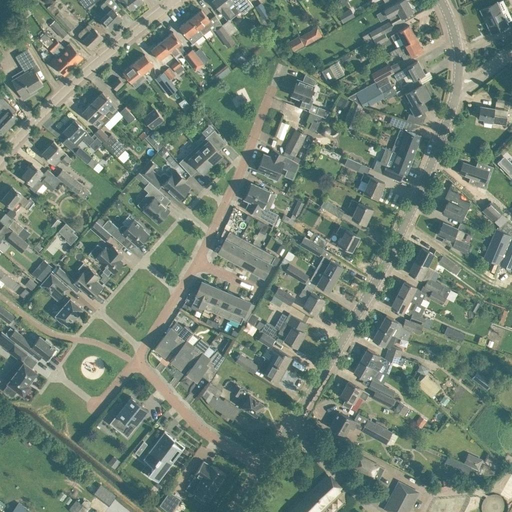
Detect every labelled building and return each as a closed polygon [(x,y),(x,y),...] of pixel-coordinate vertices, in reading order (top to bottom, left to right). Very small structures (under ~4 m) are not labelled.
[(57,0),(55,0),(47,8),(69,31),(74,26),(54,6),(58,1),(57,0)] [(79,0),(85,8),(93,3),(90,0),(79,0)] [(122,18),(117,12),(121,8),(117,4),(115,1),(113,0),(106,0),(101,6),(107,13),(101,19),(111,29),(112,27),(113,28),(118,24),(117,23),(122,18)] [(119,0),(120,1),(121,0),(122,0),(130,10),(143,0),(113,0),(115,1),(116,1),(117,2),(118,0),(119,0)] [(212,0),(219,8),(221,10),(226,16),(237,8),(243,14),(253,6),(248,0),(232,0),(212,0)] [(385,9),(390,20),(391,20),(395,27),(404,22),(402,17),(413,11),(406,0),(400,0),(394,4),(385,9)] [(270,14),(261,2),(255,7),(260,15),(259,16),(267,28),(270,27),(264,18),(270,14)] [(492,32),(507,25),(497,2),(481,10),(492,32)] [(350,8),(338,15),(343,23),(355,16),(350,8)] [(201,9),(190,18),(199,28),(203,34),(211,28),(210,26),(213,24),(209,19),(207,17),(201,9)] [(190,18),(179,27),(185,34),(187,37),(192,43),(203,34),(199,28),(190,18)] [(229,19),(222,24),(230,35),(237,29),(229,19)] [(54,20),(50,24),(62,37),(67,33),(54,20)] [(368,42),(385,33),(385,32),(395,27),(391,20),(390,20),(369,32),(362,36),(366,43),(368,42)] [(103,37),(96,30),(94,28),(89,23),(84,28),(79,32),(78,35),(91,48),(103,37)] [(215,30),(228,47),(235,42),(222,24),(215,30)] [(404,43),(416,37),(409,25),(397,31),(391,35),(394,41),(401,37),(404,43)] [(321,35),(317,29),(309,33),(313,40),(321,35)] [(173,32),(162,40),(170,51),(176,58),(176,57),(180,53),(181,53),(183,56),(186,54),(187,53),(186,53),(182,48),(182,46),(182,44),(181,42),(179,39),(173,32)] [(376,45),(388,39),(385,33),(368,42),(371,47),(376,45)] [(295,50),(303,45),(298,37),(290,41),(295,50)] [(423,49),(416,37),(404,43),(390,51),(392,56),(398,52),(399,55),(401,54),(404,59),(411,56),(423,49)] [(73,65),(83,56),(70,43),(64,48),(56,39),(52,42),(52,43),(73,65)] [(162,40),(151,49),(157,57),(159,59),(170,51),(162,40)] [(64,74),(73,65),(52,43),(48,47),(56,56),(51,61),(64,74)] [(12,80),(24,99),(37,91),(35,88),(42,83),(36,72),(40,69),(28,48),(15,56),(25,72),(12,80)] [(187,53),(186,54),(193,64),(191,66),(195,71),(204,64),(200,59),(194,52),(192,49),(186,53),(187,53)] [(145,54),(134,63),(142,73),(153,64),(145,54)] [(184,68),(176,58),(175,59),(176,60),(171,65),(178,74),(181,71),(184,74),(187,71),(184,68)] [(406,67),(399,72),(394,74),(398,80),(410,73),(413,79),(403,85),(407,92),(422,83),(418,77),(425,74),(417,61),(406,67)] [(338,62),(321,70),(328,83),(344,74),(338,62)] [(146,78),(142,73),(134,63),(123,71),(135,87),(146,78)] [(371,73),(376,81),(376,82),(387,76),(387,77),(395,73),(389,63),(371,73)] [(164,71),(170,79),(175,75),(169,67),(164,71)] [(155,78),(169,95),(177,89),(163,72),(155,78)] [(391,87),(392,86),(387,77),(387,76),(376,82),(382,92),(384,91),(387,97),(394,93),(391,87)] [(118,77),(111,85),(116,90),(124,83),(118,77)] [(314,85),(297,79),(291,95),(297,97),(294,103),(304,107),(304,106),(310,108),(313,99),(309,98),(314,85)] [(382,92),(376,82),(376,81),(348,97),(359,104),(362,103),(363,105),(370,104),(384,96),(382,92)] [(425,89),(422,83),(407,92),(403,94),(406,99),(409,97),(410,99),(413,105),(410,107),(415,115),(428,107),(424,99),(429,96),(429,95),(430,94),(427,88),(425,89)] [(112,102),(109,99),(102,92),(92,102),(110,119),(115,113),(113,111),(117,107),(112,102)] [(496,101),(509,103),(511,103),(511,96),(498,94),(496,101)] [(185,98),(179,103),(182,107),(188,103),(185,98)] [(362,105),(353,101),(349,113),(357,117),(362,105)] [(104,124),(110,119),(92,102),(83,112),(93,122),(93,121),(98,126),(102,122),(104,124)] [(0,121),(7,129),(18,118),(11,111),(8,108),(7,109),(3,104),(0,107),(0,121)] [(480,106),(478,118),(484,119),(483,125),(492,126),(493,122),(506,124),(507,117),(494,115),(495,108),(480,106)] [(125,107),(119,112),(128,121),(134,116),(125,107)] [(155,107),(142,117),(152,129),(153,127),(162,121),(164,119),(155,107)] [(319,107),(316,113),(325,117),(328,112),(325,111),(326,109),(319,107)] [(320,119),(315,116),(309,128),(314,130),(320,119)] [(75,120),(63,131),(68,136),(71,138),(73,140),(77,144),(83,139),(85,141),(89,145),(89,144),(94,139),(97,136),(94,133),(91,136),(84,129),(82,127),(75,120)] [(100,128),(94,133),(97,136),(103,142),(109,148),(118,156),(121,153),(126,148),(111,133),(110,135),(108,136),(100,128)] [(196,146),(213,163),(222,154),(218,150),(226,143),(214,129),(196,146)] [(396,152),(412,158),(421,136),(405,129),(396,152)] [(295,155),(305,135),(295,130),(285,150),(295,155)] [(152,131),(146,137),(153,145),(159,139),(152,131)] [(63,150),(61,148),(53,141),(42,152),(52,162),(55,165),(61,160),(66,165),(72,160),(63,151),(63,150)] [(75,151),(94,168),(98,162),(79,146),(75,151)] [(213,163),(196,146),(179,162),(191,175),(199,168),(203,172),(213,163)] [(277,180),(282,167),(282,166),(288,168),(287,168),(295,171),(299,163),(273,149),(269,155),(263,153),(257,170),(268,174),(267,176),(277,180)] [(412,158),(396,152),(391,166),(377,160),(373,169),(383,174),(392,177),(394,169),(406,174),(412,158)] [(358,171),(362,163),(344,156),(341,162),(345,163),(344,164),(358,171)] [(511,167),(502,157),(497,162),(511,177),(511,167)] [(150,171),(152,168),(156,164),(151,160),(140,172),(149,181),(154,175),(150,171)] [(463,162),(459,172),(468,176),(470,176),(468,182),(485,188),(493,166),(478,161),(476,166),(472,165),(463,162)] [(60,180),(55,176),(47,169),(44,173),(32,163),(22,175),(32,184),(29,187),(35,191),(42,182),(52,190),(60,180)] [(84,186),(62,169),(57,176),(84,198),(90,191),(84,186)] [(180,197),(182,198),(186,193),(185,192),(186,191),(185,189),(188,186),(184,182),(187,179),(176,170),(174,173),(173,172),(169,176),(164,171),(160,175),(158,174),(155,177),(163,183),(162,184),(179,199),(180,197)] [(383,191),(381,190),(384,182),(371,176),(363,173),(360,179),(368,183),(364,191),(378,197),(378,196),(380,197),(383,191)] [(150,202),(143,209),(158,223),(170,210),(158,199),(163,193),(149,181),(144,188),(148,192),(144,196),(150,202)] [(250,201),(246,209),(273,224),(278,214),(264,207),(268,199),(266,199),(270,191),(267,190),(267,189),(263,187),(261,188),(251,183),(251,185),(249,185),(247,189),(248,191),(244,199),(250,201)] [(22,195),(20,193),(12,187),(2,199),(16,210),(18,208),(21,205),(21,203),(25,206),(26,207),(30,201),(22,195)] [(464,215),(465,212),(469,203),(462,200),(462,199),(448,192),(445,199),(448,200),(442,212),(457,219),(459,212),(464,215)] [(325,198),(320,206),(331,213),(335,207),(336,205),(325,198)] [(372,209),(363,204),(359,202),(352,199),(349,205),(356,209),(352,217),(366,223),(372,209)] [(305,204),(299,200),(292,213),(298,217),(305,204)] [(491,201),(482,210),(484,212),(485,213),(492,220),(493,221),(503,212),(491,201)] [(54,216),(48,223),(55,228),(57,226),(61,222),(54,216)] [(96,220),(102,226),(111,234),(126,247),(132,241),(136,244),(139,240),(141,241),(148,233),(142,227),(143,226),(134,219),(128,226),(126,225),(123,225),(121,226),(119,228),(108,218),(105,222),(99,216),(96,220)] [(30,233),(14,219),(9,226),(18,233),(18,234),(25,240),(30,233)] [(102,226),(96,220),(90,228),(105,241),(111,234),(102,226)] [(66,222),(58,231),(66,237),(65,239),(71,244),(78,236),(73,231),(74,230),(66,222)] [(304,227),(295,222),(292,226),(301,232),(304,227)] [(458,228),(452,226),(443,222),(437,234),(444,237),(442,241),(466,252),(469,244),(461,240),(465,232),(458,229),(458,228)] [(261,227),(259,231),(265,234),(267,230),(269,226),(263,223),(261,227)] [(338,243),(343,245),(352,250),(359,236),(346,229),(339,225),(336,232),(342,236),(338,243)] [(28,244),(12,230),(8,235),(0,229),(0,242),(2,241),(1,240),(3,238),(5,239),(21,252),(28,244)] [(511,235),(496,229),(492,237),(507,243),(498,264),(511,270),(511,268),(511,235)] [(225,255),(229,257),(241,237),(229,230),(218,251),(220,252),(219,253),(225,255)] [(317,234),(313,241),(324,247),(327,242),(328,240),(317,234)] [(252,243),(241,237),(229,257),(231,258),(230,259),(236,262),(237,261),(241,264),(252,243)] [(492,237),(484,258),(498,264),(507,243),(492,237)] [(253,270),(264,249),(252,243),(241,264),(242,264),(242,266),(248,268),(248,267),(253,270)] [(96,257),(114,272),(120,265),(119,264),(121,262),(122,263),(123,261),(120,259),(124,254),(113,245),(109,249),(105,246),(96,257)] [(292,259),(295,252),(280,245),(277,252),(292,259)] [(319,260),(324,251),(312,245),(307,254),(319,260)] [(415,260),(434,269),(438,262),(450,271),(450,270),(455,274),(460,268),(455,264),(455,263),(443,254),(440,258),(434,253),(431,252),(422,247),(415,260)] [(275,256),(264,249),(253,270),(254,270),(253,272),(259,274),(259,273),(264,276),(271,265),(275,267),(278,261),(274,259),(275,256)] [(343,266),(334,261),(331,259),(331,260),(323,255),(317,267),(336,278),(343,266)] [(429,278),(434,269),(415,260),(409,272),(418,277),(427,281),(425,285),(438,293),(454,301),(456,298),(447,293),(449,288),(429,278)] [(46,263),(34,276),(41,282),(50,272),(52,271),(53,269),(46,263)] [(101,287),(102,285),(96,280),(99,276),(89,266),(88,267),(83,263),(78,268),(79,269),(77,270),(81,273),(74,281),(90,295),(94,291),(95,293),(97,292),(98,293),(102,288),(101,287)] [(305,282),(308,276),(297,270),(298,268),(292,264),(287,271),(305,282)] [(59,266),(54,272),(67,284),(73,278),(59,266)] [(310,280),(320,286),(329,291),(336,278),(317,267),(310,280)] [(0,268),(0,279),(11,288),(16,281),(5,273),(0,268)] [(56,287),(63,294),(69,288),(50,272),(41,282),(40,284),(50,293),(56,287)] [(197,292),(192,290),(186,300),(204,308),(213,286),(209,284),(204,281),(203,282),(201,281),(197,292)] [(421,290),(413,285),(404,281),(398,293),(416,303),(420,305),(423,298),(418,295),(421,290)] [(312,292),(314,288),(306,283),(300,294),(308,299),(304,306),(316,313),(324,299),(312,292)] [(216,313),(225,292),(221,289),(216,286),(215,287),(213,286),(204,308),(216,313)] [(274,295),(282,300),(290,304),(294,297),(278,287),(274,295)] [(20,294),(25,298),(31,292),(25,288),(20,294)] [(432,290),(429,296),(443,304),(446,297),(432,290)] [(225,292),(216,313),(228,318),(238,297),(233,295),(233,294),(228,291),(227,292),(225,292)] [(420,305),(416,303),(398,293),(391,306),(403,312),(403,311),(408,314),(411,315),(409,320),(423,325),(430,327),(433,319),(426,317),(427,316),(422,314),(425,307),(420,305)] [(63,321),(68,325),(82,308),(70,297),(70,298),(66,295),(62,299),(66,302),(56,314),(57,315),(55,317),(62,323),(63,321)] [(241,323),(250,302),(245,300),(245,299),(239,296),(239,297),(238,297),(228,318),(241,323)] [(0,305),(0,315),(4,319),(9,312),(0,306),(0,305)] [(258,317),(251,313),(246,321),(253,326),(258,317)] [(280,329),(277,335),(285,339),(285,340),(288,342),(297,346),(300,340),(305,332),(302,330),(306,323),(289,313),(287,316),(284,321),(285,321),(280,329)] [(403,324),(398,321),(386,314),(379,327),(398,337),(407,340),(412,331),(420,334),(423,325),(409,320),(405,318),(403,324)] [(261,330),(265,324),(259,320),(255,326),(257,327),(260,330),(261,330)] [(169,349),(175,354),(187,341),(194,332),(185,325),(177,333),(170,328),(154,349),(155,349),(160,353),(161,352),(165,355),(169,349)] [(444,333),(460,340),(465,333),(447,326),(444,333)] [(270,347),(275,339),(263,331),(263,332),(260,330),(257,327),(252,334),(259,338),(258,339),(270,347)] [(393,346),(398,337),(379,327),(372,339),(384,345),(388,347),(387,352),(401,356),(403,350),(393,346)] [(55,348),(50,344),(51,343),(46,338),(45,340),(39,336),(33,344),(14,329),(12,332),(9,329),(5,334),(38,360),(41,356),(48,361),(52,355),(51,354),(55,348)] [(187,341),(175,354),(170,361),(170,362),(171,361),(176,366),(177,364),(181,367),(185,362),(191,367),(203,353),(210,344),(201,337),(193,345),(187,341)] [(22,360),(27,354),(14,344),(9,351),(19,358),(13,366),(13,369),(16,372),(8,382),(8,383),(9,383),(4,390),(12,396),(17,389),(23,394),(30,385),(28,383),(36,372),(37,372),(24,361),(22,360)] [(272,352),(268,359),(284,369),(291,356),(278,349),(272,346),(269,351),(272,352)] [(404,358),(401,356),(387,352),(385,358),(367,347),(360,360),(379,370),(383,364),(386,366),(389,360),(402,365),(404,358)] [(203,353),(191,367),(186,374),(187,374),(192,378),(193,377),(197,380),(201,374),(210,382),(225,357),(217,350),(209,358),(203,353)] [(236,360),(235,361),(253,373),(259,365),(240,353),(236,360)] [(264,373),(268,376),(277,381),(284,369),(268,359),(265,358),(261,365),(258,370),(264,373)] [(379,370),(360,360),(353,372),(365,379),(368,373),(375,377),(379,370)] [(415,383),(430,398),(441,387),(427,374),(429,368),(421,364),(417,370),(420,372),(415,383)] [(477,370),(471,378),(487,390),(493,382),(477,370)] [(369,386),(376,389),(392,397),(395,391),(372,379),(369,386)] [(365,400),(369,393),(357,386),(348,381),(341,395),(346,398),(342,404),(350,408),(357,395),(365,400)] [(211,404),(228,415),(231,409),(222,403),(224,400),(219,396),(223,390),(210,382),(202,394),(211,404)] [(242,406),(248,409),(256,415),(264,404),(250,395),(251,393),(236,383),(231,391),(246,400),(242,406)] [(376,389),(372,398),(391,407),(395,399),(392,397),(376,389)] [(120,431),(127,437),(149,410),(131,396),(116,414),(119,416),(114,422),(122,429),(120,431)] [(403,416),(409,407),(401,401),(394,410),(403,416)] [(339,411),(330,426),(339,431),(345,434),(349,427),(353,429),(355,426),(357,421),(354,420),(347,416),(339,411)] [(364,426),(362,430),(385,443),(392,432),(368,418),(364,426)] [(143,458),(153,466),(148,473),(158,481),(185,446),(184,446),(182,449),(172,441),(175,438),(164,430),(143,458)] [(135,452),(139,455),(147,444),(143,441),(135,452)] [(414,449),(423,453),(426,446),(417,442),(414,449)] [(449,456),(446,462),(468,472),(471,466),(479,469),(484,458),(470,452),(465,463),(449,456)] [(359,454),(353,466),(374,477),(378,480),(385,468),(380,466),(380,465),(359,454)] [(208,500),(225,474),(211,464),(210,465),(203,461),(194,474),(195,475),(191,481),(198,485),(194,491),(196,493),(194,496),(203,502),(205,498),(208,500)] [(310,487),(304,493),(322,511),(342,493),(333,483),(326,476),(312,490),(310,487)] [(406,511),(417,491),(400,482),(386,509),(392,511),(406,511)] [(169,491),(159,505),(168,511),(172,511),(179,502),(173,497),(175,494),(169,491)] [(304,493),(285,511),(321,511),(322,511),(304,493)] [(76,499),(69,508),(73,511),(84,511),(88,509),(76,499)] [(30,511),(18,503),(11,511),(30,511)]
